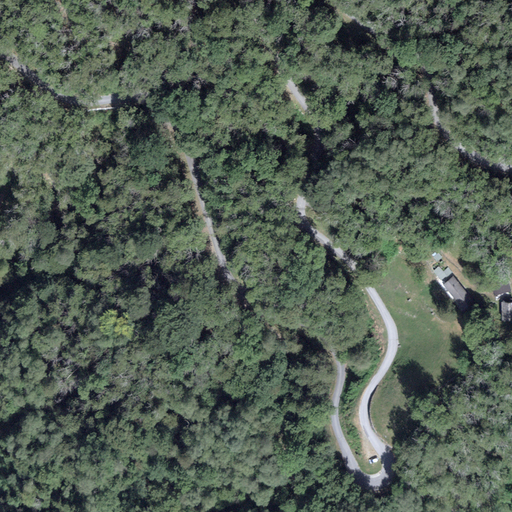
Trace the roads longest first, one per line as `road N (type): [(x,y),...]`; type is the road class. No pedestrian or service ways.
road 1 (unclassified): [(245,0),(317,134),(303,223),(352,267),(390,325),(389,356),(364,404),(366,425),(390,468),(373,484),(357,476),(336,432),(337,359),(300,324),(228,286),(182,143),(157,102),(66,101),(0,51)]
road 2 (unclassified): [(511,166),(454,142),(437,124),(418,57),(329,0)]
